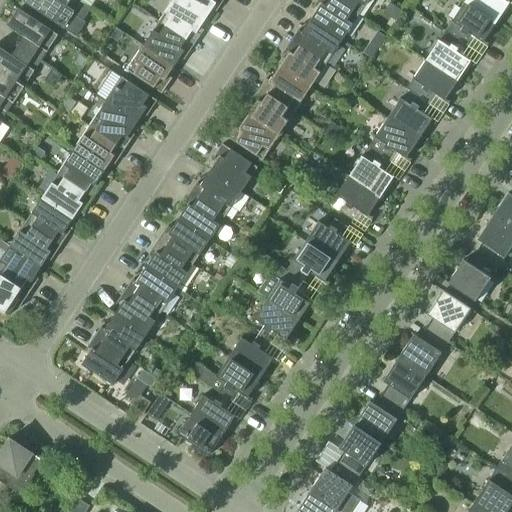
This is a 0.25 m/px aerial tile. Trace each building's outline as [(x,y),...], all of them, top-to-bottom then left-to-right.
[(23,0),(23,1),(76,36),(85,22),(82,20),(90,9),(80,2),(80,1),(78,0),(23,0)] [(196,32),(206,18),(178,0),(172,0),(158,21),(194,44),(200,35),(196,32)] [(219,7),(223,0),(178,0),(206,18),(215,4),(219,7)] [(342,39),(358,15),(335,0),(317,0),(316,1),(320,4),(311,18),(342,39)] [(335,0),(358,15),(367,0),(335,0)] [(511,0),(465,0),(464,2),(495,23),(508,4),(511,6),(510,7),(511,8),(511,6),(511,0)] [(445,31),(455,37),(481,54),(488,43),(487,42),(486,43),(483,41),(495,23),(464,2),(452,20),(451,20),(450,21),(451,21),(445,31)] [(397,20),(404,11),(394,4),(390,9),(391,16),(397,20)] [(40,61),(58,35),(18,8),(7,25),(24,36),(18,46),(40,61)] [(342,39),(311,18),(301,32),(297,30),(291,40),(326,63),(342,39)] [(158,21),(143,45),(174,66),(183,52),(187,55),(194,44),(158,21)] [(378,31),(375,36),(384,42),(387,37),(378,31)] [(426,60),(457,81),(469,62),(472,64),(472,65),(473,66),(481,54),(455,37),(448,47),(438,40),(437,41),(438,41),(426,60)] [(279,66),(310,87),(326,63),(291,40),(284,50),(288,52),(279,66)] [(164,80),(174,66),(143,45),(126,70),(161,93),(168,83),(164,80)] [(0,70),(23,87),(40,61),(18,46),(11,55),(0,47),(0,70)] [(406,89),(442,112),(450,101),(449,100),(448,101),(445,99),(457,81),(426,60),(413,78),(412,79),(413,79),(406,89)] [(294,111),(310,87),(279,66),(269,80),(265,78),(259,88),(294,111)] [(52,68),(47,75),(58,82),(63,76),(52,68)] [(23,87),(0,70),(0,107),(6,112),(23,87)] [(149,111),(157,100),(122,76),(105,102),(136,122),(146,108),(149,111)] [(278,135),(294,111),(259,88),(252,98),(256,100),(247,114),(278,135)] [(387,118),(419,139),(431,120),(434,122),(433,123),(435,124),(442,112),(406,89),(400,99),(399,98),(398,99),(399,100),(387,118)] [(62,106),(71,113),(77,103),(68,97),(62,106)] [(136,122),(105,102),(89,126),(124,149),(131,139),(127,136),(136,122)] [(0,121),(6,112),(0,107),(0,141),(9,127),(0,121)] [(234,126),(226,136),(262,160),(278,135),(247,114),(237,128),(234,126)] [(406,157),(419,139),(387,118),(375,136),(374,136),(373,137),(375,138),(368,147),(404,170),(411,159),(410,158),(409,159),(406,157)] [(332,137),(339,127),(332,122),(325,132),(332,137)] [(73,150),(104,170),(114,156),(118,159),(124,149),(89,126),(73,150)] [(241,191),(257,167),(222,143),(215,154),(219,157),(209,171),(241,191)] [(31,154),(40,160),(45,152),(36,146),(31,154)] [(349,176),(380,197),(392,178),(396,180),(395,181),(396,182),(404,170),(368,147),(362,157),(361,156),(360,157),(361,157),(349,176)] [(95,185),(104,170),(73,150),(57,174),(92,197),(99,187),(95,185)] [(3,171),(0,175),(0,181),(7,187),(13,178),(3,171)] [(225,215),(241,191),(209,171),(200,185),(196,182),(189,192),(225,215)] [(57,174),(41,198),(73,218),(82,204),(86,207),(92,197),(57,174)] [(346,202),(339,211),(365,228),(373,217),(372,216),(371,217),(368,215),(380,197),(349,176),(336,194),(335,195),(346,202)] [(187,205),(177,219),(209,239),(225,215),(189,192),(183,202),(187,205)] [(511,195),(508,192),(492,216),(511,228),(511,195)] [(63,233),(73,218),(41,198),(25,222),(60,245),(67,235),(63,233)] [(498,267),(511,245),(511,228),(492,216),(477,239),(482,243),(475,253),(498,267)] [(318,222),(305,241),(337,262),(349,243),(352,246),(353,247),(360,236),(335,218),(328,228),(318,221),(317,222),(318,222)] [(193,263),(209,239),(177,219),(168,233),(164,230),(158,240),(193,263)] [(60,245),(25,222),(9,246),(41,266),(50,252),(54,255),(60,245)] [(177,288),(193,263),(158,240),(151,250),(155,253),(145,267),(177,288)] [(285,270),(322,294),(329,282),(328,282),(328,283),(324,280),(337,262),(305,241),(293,259),(292,259),(285,270)] [(31,281),(41,266),(9,246),(0,259),(0,274),(29,293),(35,283),(31,281)] [(463,259),(447,283),(475,301),(498,267),(475,253),(469,262),(463,259)] [(267,298),(267,299),(298,320),(310,301),(314,304),(313,304),(314,305),(322,294),(285,270),(276,264),(258,292),(267,298)] [(132,278),(126,288),(161,312),(177,288),(145,267),(136,281),(132,278)] [(225,278),(217,273),(214,277),(222,283),(225,278)] [(22,303),(29,293),(0,274),(0,309),(8,315),(18,300),(22,303)] [(145,336),(161,312),(126,288),(119,298),(123,301),(113,315),(145,336)] [(448,342),(470,308),(443,290),(427,314),(432,318),(425,328),(448,342)] [(257,334),(283,352),(291,340),(290,340),(289,341),(286,338),(298,320),(267,299),(255,317),(254,317),(253,318),(264,325),(257,334)] [(100,327),(94,336),(129,360),(145,336),(113,315),(104,329),(100,327)] [(195,323),(190,320),(185,326),(190,329),(195,323)] [(425,376),(448,342),(425,328),(419,338),(414,334),(398,358),(425,376)] [(276,363),(283,352),(257,334),(251,344),(241,337),(240,338),(241,338),(228,357),(260,378),(272,359),(275,362),(276,363)] [(112,384),(129,360),(94,336),(87,346),(91,349),(81,364),(112,384)] [(182,345),(177,342),(172,350),(177,353),(182,345)] [(220,392),(219,392),(245,410),(252,398),(251,398),(251,399),(247,396),(260,378),(228,357),(216,375),(215,375),(215,376),(198,365),(192,373),(220,392)] [(403,409),(425,376),(398,358),(382,381),(388,385),(381,394),(403,409)] [(144,369),(137,378),(147,385),(156,390),(162,381),(144,369)] [(133,405),(147,385),(137,378),(123,399),(133,405)] [(245,410),(219,392),(213,402),(202,395),(201,396),(202,396),(190,415),(221,436),(233,417),(237,420),(236,420),(237,421),(245,410)] [(160,393),(146,414),(156,421),(170,400),(160,393)] [(354,424),(381,442),(403,409),(381,394),(374,404),(369,401),(354,424)] [(150,402),(140,396),(134,406),(144,412),(150,402)] [(208,455),(221,436),(190,415),(178,433),(177,432),(176,433),(207,454),(207,455),(208,455)] [(359,476),(381,442),(354,424),(338,448),(343,451),(337,461),(359,476)] [(9,438),(0,450),(0,479),(20,493),(42,461),(43,460),(9,438)] [(511,444),(495,470),(511,481),(511,444)] [(348,492),(359,476),(337,461),(330,471),(325,468),(309,491),(337,509),(341,511),(351,511),(360,500),(348,492)] [(511,481),(495,470),(472,504),(485,511),(506,511),(511,503),(511,495),(511,492),(511,481)] [(375,488),(363,480),(357,489),(370,497),(375,488)] [(402,490),(396,497),(401,502),(407,494),(402,490)] [(335,511),(337,509),(309,491),(295,511),(335,511)] [(70,511),(84,511),(89,505),(79,499),(70,511)]
